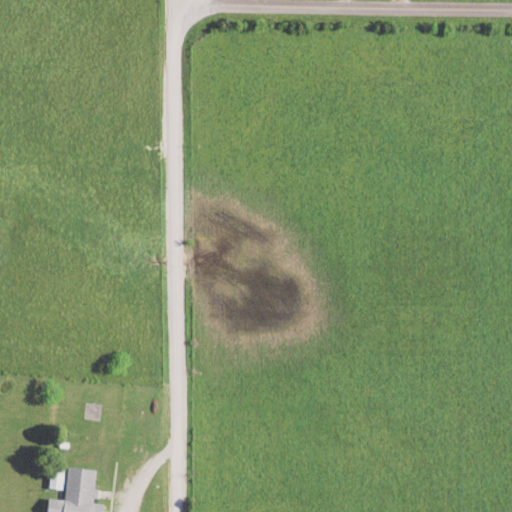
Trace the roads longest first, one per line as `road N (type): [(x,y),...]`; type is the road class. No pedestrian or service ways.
road 1 (residential): [(181,511),(177,21),(187,13)]
road 2 (residential): [(511,11),(210,6),(187,13)]
